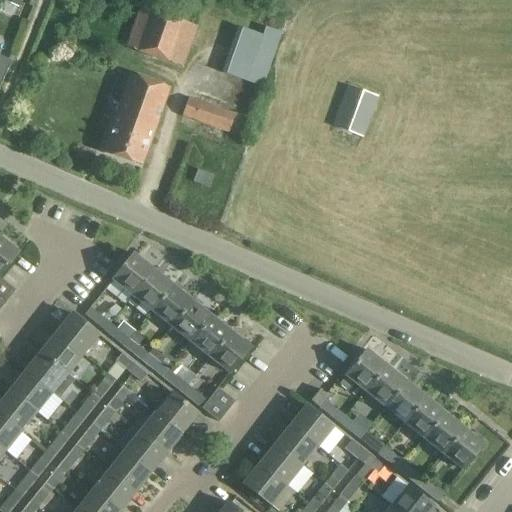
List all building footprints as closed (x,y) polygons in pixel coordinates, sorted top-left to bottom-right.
[(183,67),(198,27),(140,6),(125,47),(183,67)] [(226,60),(221,73),(263,88),(282,33),(266,27),(263,35),(251,69),(226,60)] [(0,84),(11,59),(0,54),(0,84)] [(130,134),(149,80),(131,74),(103,151),(125,159),(133,136),(130,134)] [(133,136),(125,159),(141,165),(169,87),(149,80),(130,134),(133,136)] [(362,137),(377,97),(348,85),(332,126),(362,137)] [(189,97),(182,116),(182,117),(198,122),(228,133),(235,113),(189,97)] [(198,169),(194,182),(208,187),(213,175),(198,169)] [(0,237),(0,275),(19,252),(0,237)] [(133,295),(134,296),(154,270),(133,254),(113,279),(113,280),(106,290),(125,305),(128,302),(133,295)] [(154,270),(134,296),(133,295),(128,302),(147,317),(152,310),(153,311),(173,286),(154,270)] [(0,298),(5,303),(14,292),(0,280),(0,298)] [(153,311),(173,327),(193,301),(173,286),(153,311)] [(173,327),(192,342),(212,316),(193,301),(173,327)] [(90,307),(85,314),(105,331),(111,324),(116,318),(108,312),(104,318),(90,307)] [(72,313),(56,333),(82,354),(98,334),(80,320),(72,313)] [(192,342),(211,357),(231,331),(212,316),(192,342)] [(105,331),(124,346),(130,339),(111,324),(105,331)] [(250,347),(231,331),(211,357),(230,372),(250,347)] [(56,333),(41,353),(67,374),(82,354),(56,333)] [(124,346),(144,362),(150,355),(130,339),(124,346)] [(150,355),(144,362),(163,377),(169,370),(159,362),(164,356),(155,349),(150,355)] [(339,384),(348,391),(354,382),(366,392),(387,367),(366,351),(339,384)] [(59,400),(75,380),(67,374),(41,353),(25,372),(51,393),(59,400)] [(126,369),(129,372),(135,364),(122,353),(115,361),(117,363),(107,374),(116,381),(126,369)] [(142,382),(148,374),(135,364),(129,372),(142,382)] [(366,392),(386,408),(406,382),(387,367),(366,392)] [(163,377),(182,393),(188,385),(169,370),(163,377)] [(25,372),(10,392),(36,413),(51,393),(25,372)] [(101,401),(116,381),(107,374),(92,394),(101,401)] [(386,408),(405,424),(426,398),(406,382),(386,408)] [(208,401),(188,385),(182,393),(202,409),(208,401)] [(106,405),(115,412),(124,401),(130,392),(122,386),(106,405)] [(210,399),(227,412),(235,402),(220,390),(218,388),(210,399)] [(311,401),(320,408),(328,397),(319,390),(311,401)] [(0,416),(20,432),(36,413),(10,392),(0,403),(0,416)] [(130,392),(124,401),(131,407),(138,399),(130,392)] [(182,434),(198,414),(178,398),(172,393),(156,413),(182,434)] [(85,420),(101,401),(92,394),(76,413),(85,420)] [(405,424),(424,439),(445,414),(426,398),(405,424)] [(202,409),(217,421),(219,422),(227,412),(210,399),(208,401),(202,409)] [(340,424),(346,417),(328,402),(322,410),(340,424)] [(91,425),(99,432),(115,412),(106,405),(91,425)] [(316,447),(332,427),(318,416),(306,407),(290,427),(316,447)] [(69,440),(85,420),(76,413),(60,433),(69,440)] [(166,454),(182,434),(156,413),(140,432),(166,454)] [(424,439),(443,455),(464,429),(445,414),(424,439)] [(0,448),(4,452),(20,432),(0,416),(0,448)] [(366,432),(346,417),(340,424),(360,440),(366,432)] [(91,425),(75,444),(84,451),(99,432),(91,425)] [(301,467),(316,447),(290,427),(275,446),(301,467)] [(464,429),(443,455),(463,471),(484,445),(464,429)] [(140,432),(124,452),(151,473),(166,454),(140,432)] [(385,448),(366,432),(360,440),(379,455),(385,448)] [(54,459),(69,440),(60,433),(45,452),(54,459)] [(351,442),(345,449),(348,452),(357,459),(358,460),(364,453),(355,446),(351,442)] [(75,444),(59,464),(68,471),(84,451),(75,444)] [(275,446),(260,465),(285,486),(294,493),(310,474),(301,467),(275,446)] [(379,455),(399,471),(405,463),(385,448),(379,455)] [(38,479),(54,459),(45,452),(29,472),(38,479)] [(124,452),(108,471),(135,492),(151,473),(124,452)] [(377,475),(383,467),(375,461),(364,453),(358,460),(364,465),(364,466),(355,478),(362,483),(369,474),(371,475),(373,472),(377,475)] [(399,471),(418,486),(424,479),(405,463),(399,471)] [(59,464),(44,483),(52,490),(53,489),(64,475),(68,471),(59,464)] [(278,511),(294,493),(260,465),(244,485),(270,505),(271,505),(278,511)] [(331,491),(347,472),(339,466),(323,485),(331,491)] [(119,511),(135,492),(108,471),(93,491),(119,511)] [(23,498),(38,479),(29,472),(14,491),(23,498)] [(357,489),(362,483),(355,478),(340,497),(347,503),(347,502),(354,507),(364,495),(357,489)] [(444,494),(424,479),(418,486),(437,501),(444,494)] [(44,483),(28,503),(37,510),(43,503),(52,490),(44,483)] [(316,511),(331,491),(323,485),(308,504),(316,511)] [(397,511),(429,511),(433,507),(408,487),(392,507),(397,511)] [(0,511),(1,511),(11,511),(23,498),(14,491),(0,508),(0,511)] [(79,511),(119,511),(93,491),(77,510),(79,511)] [(339,511),(347,503),(340,497),(327,511),(339,511)] [(35,511),(37,510),(28,503),(20,511),(35,511)] [(222,511),(240,511),(229,503),(222,511)]
